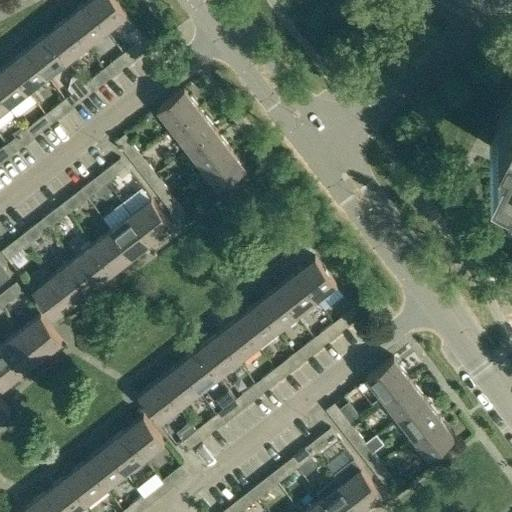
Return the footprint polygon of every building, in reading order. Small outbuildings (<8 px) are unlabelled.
[(126,13),(115,0),(88,0),(85,2),(106,29),(126,13)] [(66,17),(87,44),(106,29),(85,2),(66,17)] [(46,33),(67,59),(87,44),(66,17),(46,33)] [(27,48),(48,74),(67,59),(46,33),(27,48)] [(130,48),(136,56),(151,45),(144,36),(130,48)] [(7,63),(28,90),(48,74),(27,48),(7,63)] [(117,72),(131,61),(124,52),(110,63),(117,72)] [(0,68),(0,94),(8,105),(28,90),(7,63),(0,68)] [(97,87),(112,76),(105,67),(90,78),(97,87)] [(78,102),(91,91),(85,82),(71,93),(78,102)] [(184,87),(157,108),(173,128),(199,107),(184,87)] [(0,111),(8,105),(0,94),(0,111)] [(58,118),(72,106),(65,98),(51,109),(58,118)] [(511,100),(511,103),(505,100),(499,114),(504,117),(489,147),(506,155),(508,150),(511,151),(511,100)] [(215,127),(199,107),(173,128),(188,148),(215,127)] [(38,133),(52,122),(46,113),(31,124),(38,133)] [(188,148),(203,167),(230,147),(215,127),(188,148)] [(12,139),(19,148),(33,136),(26,128),(12,139)] [(121,145),(126,152),(132,160),(140,153),(129,139),(121,145)] [(0,148),(0,162),(14,152),(7,143),(0,148)] [(203,167),(219,187),(245,166),(230,147),(203,167)] [(156,172),(145,158),(137,165),(147,179),(156,172)] [(114,162),(100,173),(107,182),(121,170),(114,162)] [(95,177),(81,188),(88,197),(102,186),(95,177)] [(171,192),(160,178),(152,184),(163,199),(171,192)] [(82,201),(75,192),(61,203),(68,212),(82,201)] [(151,197),(132,212),(152,239),(172,224),(151,197)] [(187,212),(176,198),(167,204),(178,219),(187,212)] [(56,208),(42,219),(49,227),(62,216),(56,208)] [(132,212),(112,228),(132,255),(152,239),(132,212)] [(43,232),(36,223),(22,234),(29,243),(43,232)] [(112,228),(92,243),(113,270),(132,255),(112,228)] [(22,247),(16,238),(2,250),(9,258),(22,247)] [(93,285),(113,270),(92,243),(72,258),(93,285)] [(336,283),(315,256),(295,272),(316,298),(336,283)] [(93,285),(72,258),(53,274),(73,300),(93,285)] [(0,282),(10,275),(0,261),(0,282)] [(316,298),(295,272),(275,287),(296,314),(316,298)] [(53,316),(73,300),(53,274),(33,289),(53,316)] [(10,286),(0,293),(0,302),(2,306),(17,294),(10,286)] [(296,314),(275,287),(256,302),(277,329),(296,314)] [(236,317),(257,344),(277,329),(256,302),(236,317)] [(360,315),(354,306),(339,317),(346,326),(360,315)] [(20,329),(41,355),(61,339),(41,313),(20,329)] [(257,344),(236,317),(216,333),(237,360),(257,344)] [(327,341),(340,331),(334,322),(320,333),(327,341)] [(20,329),(1,344),(22,371),(41,355),(20,329)] [(237,360),(216,333),(197,348),(218,375),(237,360)] [(307,356),(321,345),(315,336),(300,347),(307,356)] [(22,371),(1,344),(0,344),(0,384),(1,386),(22,371)] [(177,363),(198,390),(218,375),(197,348),(177,363)] [(281,363),(288,371),(302,360),(295,352),(281,363)] [(367,377),(382,397),(409,376),(394,356),(367,377)] [(158,378),(179,405),(198,390),(177,363),(158,378)] [(268,387),(282,376),(275,366),(261,378),(268,387)] [(382,397),(397,417),(424,396),(409,376),(382,397)] [(179,405),(158,378),(138,394),(158,421),(179,405)] [(241,393),(248,402),(262,391),(255,382),(241,393)] [(397,417),(413,437),(440,416),(424,396),(397,417)] [(0,397),(0,417),(10,410),(0,397)] [(222,408),(228,417),(243,406),(236,397),(222,408)] [(330,415),(336,422),(341,429),(350,422),(338,408),(330,415)] [(209,432),(223,421),(216,413),(202,424),(209,432)] [(143,414),(123,429),(144,456),(164,440),(143,414)] [(455,436),(440,416),(413,437),(428,457),(455,436)] [(189,448),(203,437),(197,428),(182,439),(189,448)] [(365,442),(354,428),(345,434),(356,449),(365,442)] [(123,429),(104,444),(124,471),(144,456),(123,429)] [(325,431),(310,443),(317,451),(331,440),(325,431)] [(104,444),(84,460),(105,487),(124,471),(104,444)] [(305,447),(290,458),(297,467),(311,455),(305,447)] [(380,461),(369,448),(361,454),(371,468),(380,461)] [(85,502),(105,487),(84,460),(64,475),(85,502)] [(285,462),(271,473),(277,482),(292,470),(285,462)] [(189,472),(182,464),(167,475),(174,484),(189,472)] [(340,482),(361,509),(381,494),(361,466),(340,482)] [(376,473),(388,488),(396,482),(384,467),(376,473)] [(61,511),(72,511),(85,502),(64,475),(44,490),(61,511)] [(265,477),(251,488),(258,497),(272,486),(265,477)] [(154,499),(169,488),(162,479),(148,490),(154,499)] [(340,482),(320,498),(331,511),(357,511),(361,509),(340,482)] [(61,511),(44,490),(25,506),(29,511),(61,511)] [(238,511),(252,501),(246,493),(232,504),(237,511),(238,511)] [(128,505),(133,511),(137,511),(149,503),(143,494),(128,505)] [(331,511),(320,498),(301,511),(331,511)]
